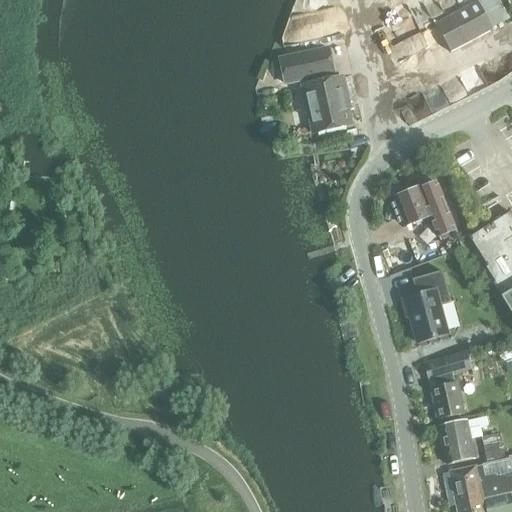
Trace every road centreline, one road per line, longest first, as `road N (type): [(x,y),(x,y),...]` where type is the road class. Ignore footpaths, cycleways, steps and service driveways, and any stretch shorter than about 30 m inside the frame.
road 1 (unclassified): [(415,511),(390,356),(353,213),(365,174),(393,149),(511,84)]
road 2 (unclassified): [(254,511),(231,475),(180,441),(0,380)]
